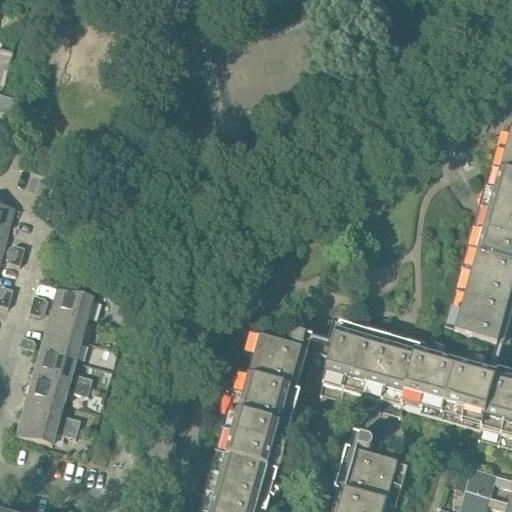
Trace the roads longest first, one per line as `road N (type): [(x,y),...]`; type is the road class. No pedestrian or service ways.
road 1 (tertiary): [(138,511),(194,304),(216,260),(265,216),(420,125)]
road 2 (residential): [(3,361),(47,213),(0,199)]
road 3 (tertiary): [(420,125),(471,78),(503,0)]
road 4 (residential): [(120,511),(0,473)]
